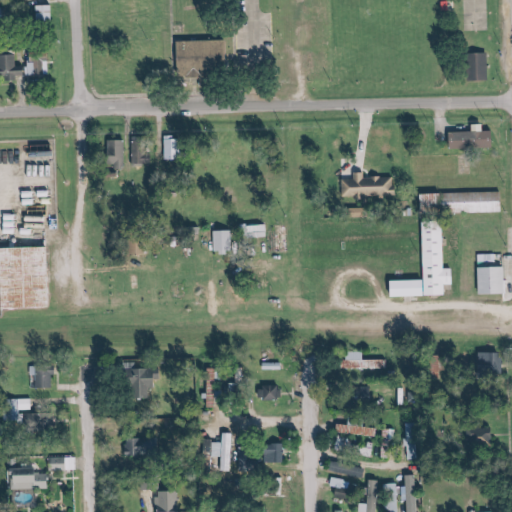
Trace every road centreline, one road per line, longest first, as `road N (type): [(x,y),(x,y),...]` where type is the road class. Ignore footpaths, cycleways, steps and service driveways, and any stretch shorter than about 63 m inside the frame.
road 1 (residential): [(511,102),(0,112)]
road 2 (residential): [(301,511),(300,365)]
road 3 (residential): [(82,511),(77,375)]
